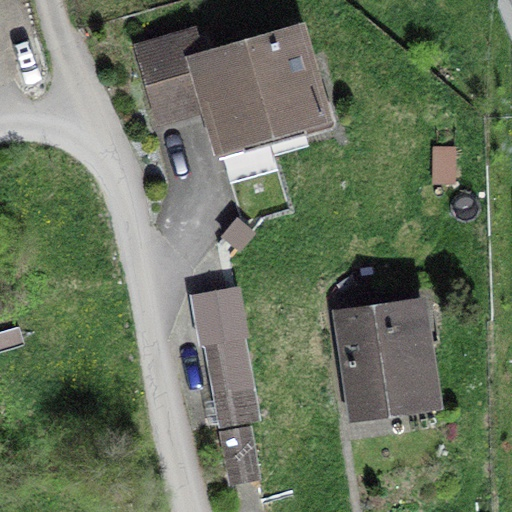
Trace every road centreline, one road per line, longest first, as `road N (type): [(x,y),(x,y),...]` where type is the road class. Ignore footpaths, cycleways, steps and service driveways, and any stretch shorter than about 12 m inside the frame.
road 1 (residential): [(198,511),(148,253),(115,165)]
road 2 (residential): [(115,165),(61,0)]
road 3 (residential): [(115,165),(54,140),(0,131)]
